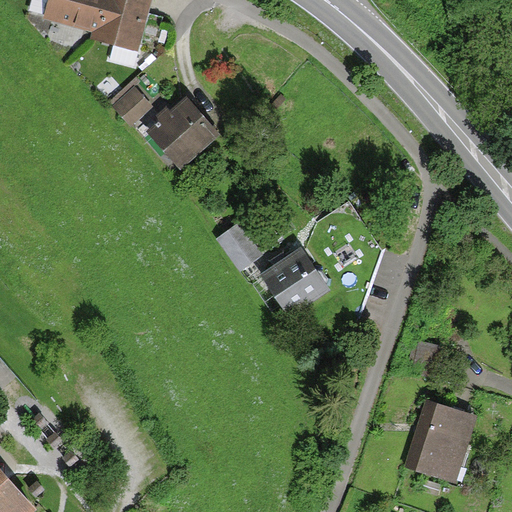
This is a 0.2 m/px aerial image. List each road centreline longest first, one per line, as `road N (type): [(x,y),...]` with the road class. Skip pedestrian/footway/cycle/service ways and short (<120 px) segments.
road 1 (residential): [(238,0),(290,26),(346,69),(396,119),(437,187),(419,267),(329,511)]
road 2 (secondary): [(511,194),(427,94),(343,13)]
